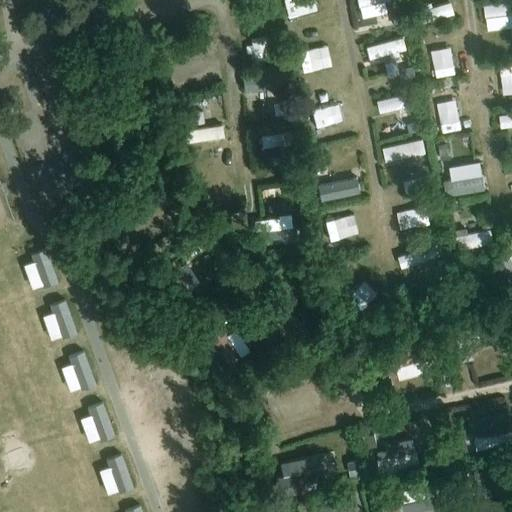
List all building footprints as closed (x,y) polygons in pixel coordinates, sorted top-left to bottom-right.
[(466,0),(444,0),(447,10),(467,6),(466,0)] [(511,0),(497,0),(498,9),(511,8),(511,0)] [(448,46),(476,42),(472,21),(445,26),(448,46)] [(411,31),(379,36),(381,49),(413,44),(411,31)] [(255,84),(290,83),(289,63),(254,65),(255,84)] [(218,64),(195,69),(198,82),(221,77),(218,64)] [(466,85),(467,98),(480,97),(479,84),(466,85)] [(392,102),(422,100),(421,87),(391,89),(392,102)] [(293,138),(294,125),(275,124),(274,137),(293,138)] [(428,134),(397,137),(399,151),(429,149),(428,134)] [(489,164),(463,169),(465,181),(491,176),(489,164)] [(430,170),(416,172),(418,187),(432,184),(430,170)] [(122,214),(129,238),(150,233),(147,224),(137,227),(133,211),(122,214)] [(415,259),(457,248),(454,236),(412,247),(415,259)] [(242,357),(254,353),(244,325),(232,329),(242,357)] [(425,356),(411,360),(415,371),(429,367),(425,356)] [(325,395),(320,379),(279,392),(282,402),(293,399),(295,404),(325,395)] [(489,441),(511,438),(509,423),(488,426),(489,441)] [(431,442),(409,448),(412,460),(434,454),(431,442)] [(493,476),(511,474),(511,459),(492,462),(493,476)] [(319,474),(341,472),(340,464),(319,466),(319,474)]
